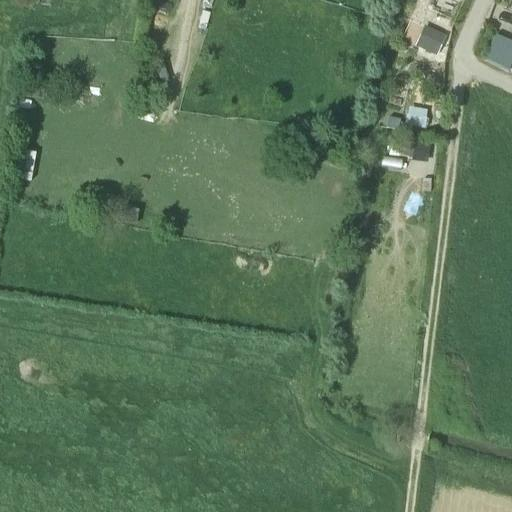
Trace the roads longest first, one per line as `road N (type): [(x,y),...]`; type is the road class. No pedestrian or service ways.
road 1 (track): [(458,65),(408,511)]
road 2 (residential): [(511,93),(458,65),(484,0)]
